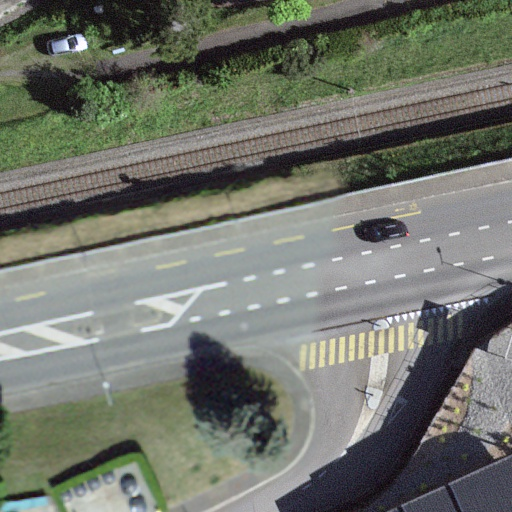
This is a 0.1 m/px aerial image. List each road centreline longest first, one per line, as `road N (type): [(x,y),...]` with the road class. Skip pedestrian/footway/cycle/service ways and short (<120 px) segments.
road 1 (primary): [(373,267),(0,346)]
road 2 (residential): [(373,267),(379,374),(333,467),(260,511)]
road 3 (primary): [(511,238),(373,267)]
